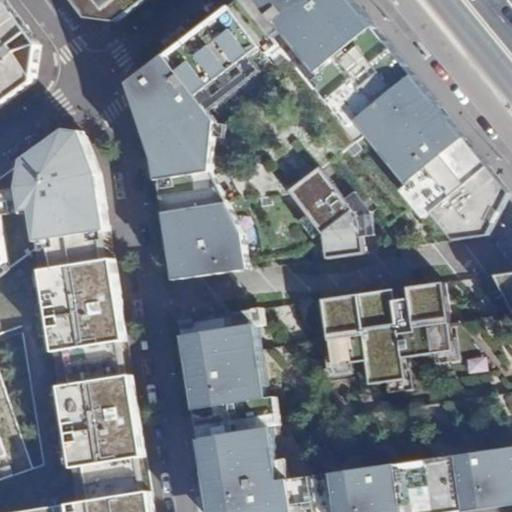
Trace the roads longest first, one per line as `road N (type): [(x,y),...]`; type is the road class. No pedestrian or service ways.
road 1 (residential): [(186,511),(126,144),(89,74)]
road 2 (residential): [(190,0),(89,74)]
